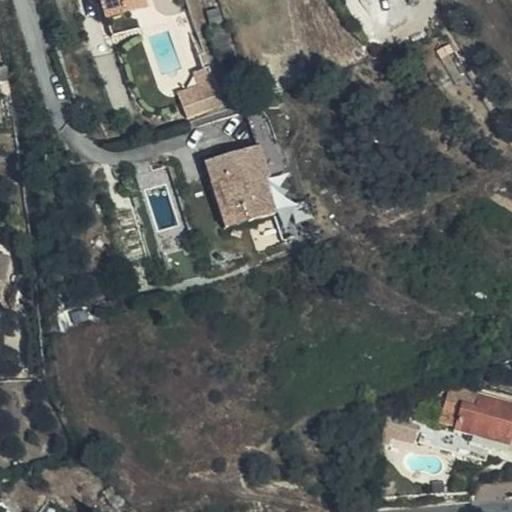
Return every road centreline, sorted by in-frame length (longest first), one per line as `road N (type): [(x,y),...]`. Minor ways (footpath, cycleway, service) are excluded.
road 1 (unknown): [(40,0),(77,130),(112,152),(206,138)]
road 2 (track): [(321,511),(316,502),(225,492),(224,477),(276,435)]
